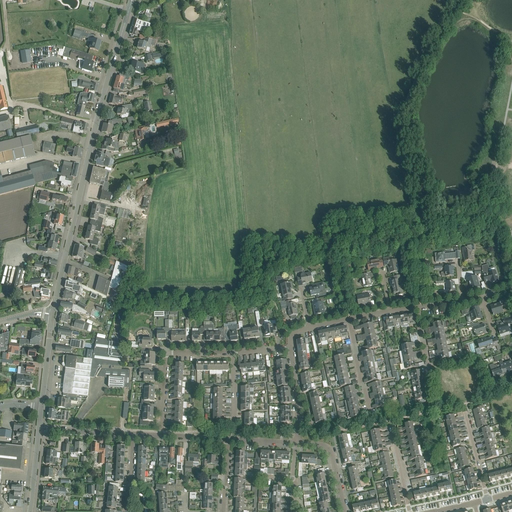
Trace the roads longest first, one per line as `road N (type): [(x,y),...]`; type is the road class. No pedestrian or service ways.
road 1 (tertiary): [(52,314),(130,5)]
road 2 (residential): [(160,436),(166,355),(232,353)]
